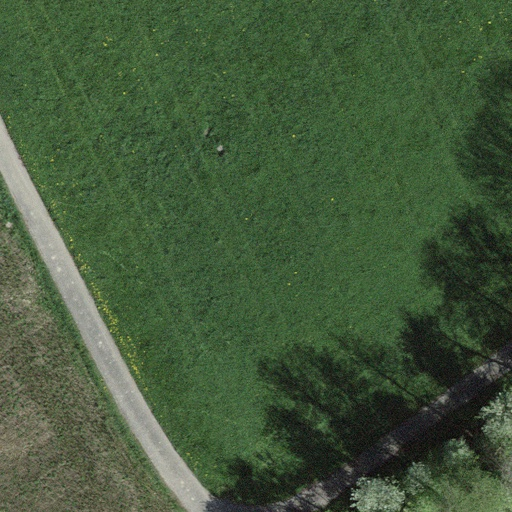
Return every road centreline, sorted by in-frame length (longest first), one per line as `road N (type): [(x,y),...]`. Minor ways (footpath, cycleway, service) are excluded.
road 1 (track): [(200,511),(153,444),(0,139)]
road 2 (track): [(299,511),(511,355)]
